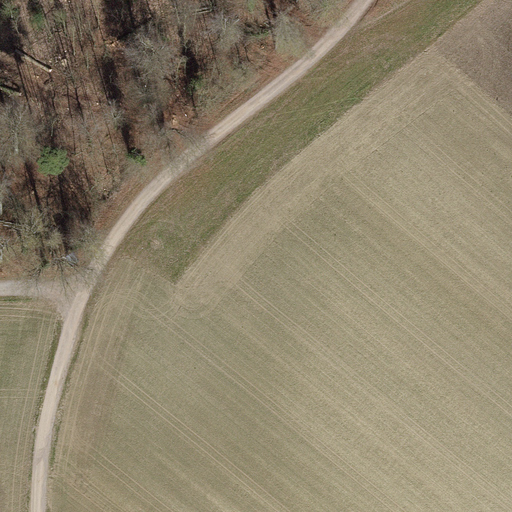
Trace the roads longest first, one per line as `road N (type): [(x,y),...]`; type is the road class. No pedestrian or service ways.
road 1 (track): [(88,276),(147,189),(332,42),(361,0)]
road 2 (track): [(38,511),(55,389),(88,276)]
